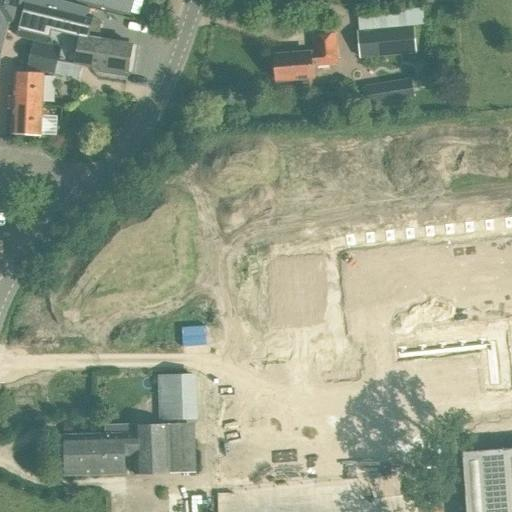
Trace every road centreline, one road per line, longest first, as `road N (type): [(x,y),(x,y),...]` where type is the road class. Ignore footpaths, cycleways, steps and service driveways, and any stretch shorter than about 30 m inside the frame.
road 1 (unclassified): [(101,182),(145,126),(197,0)]
road 2 (unclassified): [(1,291),(101,182)]
